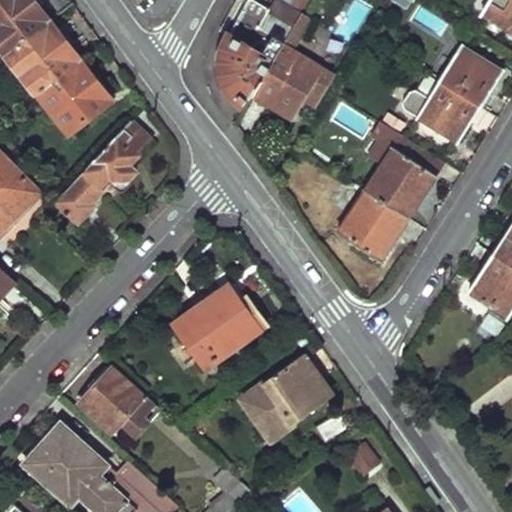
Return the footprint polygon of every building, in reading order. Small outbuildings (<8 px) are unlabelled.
[(35,0),(0,0),(0,41),(8,51),(50,19),(35,0)] [(219,49),(218,56),(218,64),(219,72),(221,80),(224,86),(228,93),(236,100),(242,106),(250,92),(298,16),(302,10),(288,3),(282,0),(271,0),(267,8),(251,0),(245,0),(222,40),(219,49)] [(305,0),(289,0),(288,3),(300,9),(305,0)] [(390,0),(388,4),(401,13),(408,0),(390,0)] [(511,0),(491,0),(483,14),(511,31),(511,0)] [(413,20),(442,33),(448,20),(419,7),(413,20)] [(298,16),(250,92),(290,117),(309,87),(319,94),(332,74),(293,49),(312,16),(302,10),(298,16)] [(50,19),(8,51),(38,91),(80,58),(50,19)] [(460,45),(438,80),(479,106),(501,70),(460,45)] [(80,58),(38,91),(69,130),(111,98),(80,58)] [(427,98),(416,91),(414,90),(411,90),(408,90),(405,91),(403,93),(401,95),(400,98),(399,101),(399,104),(400,106),(401,109),(402,109),(404,111),(456,143),(479,106),(438,80),(427,98)] [(132,119),(56,201),(79,222),(97,203),(94,200),(106,186),(104,184),(113,175),(125,186),(140,169),(132,162),(153,138),(132,119)] [(444,162),(400,134),(365,189),(408,218),(444,162)] [(0,147),(0,230),(41,190),(0,147)] [(301,149),(297,156),(303,160),(307,152),(301,149)] [(365,189),(337,232),(380,261),(408,218),(365,189)] [(511,227),(496,252),(511,262),(511,227)] [(511,314),(511,262),(496,252),(471,290),(511,315),(511,314)] [(16,280),(0,264),(0,291),(3,294),(16,280)] [(230,283),(173,324),(204,367),(261,327),(230,283)] [(304,353),(244,397),(273,436),(333,392),(304,353)] [(113,366),(82,400),(115,429),(126,417),(141,430),(160,408),(113,366)] [(341,410),(317,424),(327,440),(351,426),(341,410)] [(54,436),(66,424),(62,421),(51,434),(54,436)] [(173,511),(181,503),(130,457),(118,470),(66,424),(54,436),(51,434),(26,462),(45,479),(49,475),(57,482),(53,486),(72,503),(82,493),(102,511),(115,511),(127,498),(139,508),(134,511),(173,511)] [(365,480),(382,459),(362,443),(345,463),(365,480)] [(239,474),(227,464),(216,475),(229,489),(215,505),(219,511),(224,511),(255,492),(256,490),(255,489),(239,474)] [(1,490),(14,501),(28,486),(15,475),(1,490)] [(49,475),(45,479),(53,486),(57,482),(49,475)] [(56,511),(28,486),(14,501),(7,510),(9,511),(56,511)] [(127,498),(115,511),(134,511),(139,508),(127,498)]
